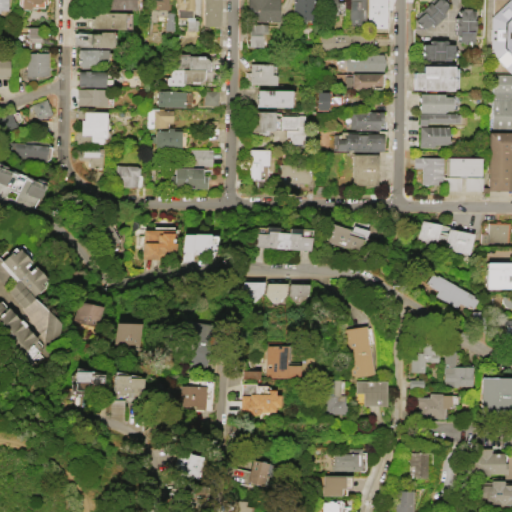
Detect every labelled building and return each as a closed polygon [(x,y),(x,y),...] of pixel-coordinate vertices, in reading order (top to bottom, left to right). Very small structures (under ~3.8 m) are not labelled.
[(20,0),(39,0),(39,2),(38,2),(38,3),(29,3),(29,8),(20,8),(20,0)] [(101,0),(132,0),(132,9),(101,9),(101,0)] [(165,0),(165,11),(163,11),(163,12),(169,12),(169,29),(163,29),(163,15),(153,15),(153,19),(148,19),(148,0),(165,0)] [(173,0),(191,0),(191,10),(180,10),(180,9),(173,9),(173,0)] [(201,27),(201,0),(218,0),(218,27),(201,27)] [(245,0),(245,22),(278,22),(278,0),(245,0)] [(290,0),(310,0),(310,19),(303,19),(303,23),(290,22),(290,0)] [(321,0),(341,0),(341,14),(321,14),(321,0)] [(358,24),(347,24),(347,0),(364,0),(364,18),(363,18),(363,20),(358,20),(358,24)] [(366,29),(366,0),(386,0),(386,29),(366,29)] [(423,29),(421,26),(419,28),(414,22),(415,21),(413,19),(420,12),(418,10),(427,2),(429,4),(433,0),(440,0),(444,4),(443,5),(445,7),(440,12),(442,14),(430,26),(428,24),(423,29)] [(505,0),(511,0),(511,72),(509,72),(490,51),(489,16),(505,0)] [(452,21),(452,17),(457,17),(457,9),(459,9),(459,8),(467,8),(467,9),(470,9),(470,10),(473,10),(473,41),(470,41),(470,43),(462,43),(462,41),(456,41),(456,34),(452,34),(452,29),(453,29),(453,21),(452,21)] [(91,12),(122,12),(122,28),(88,28),(88,17),(91,17),(91,12)] [(184,17),(191,17),(191,20),(195,20),(195,31),(183,31),(184,17)] [(260,46),(246,46),(247,23),(264,24),(264,32),(260,32),(260,46)] [(18,47),(18,42),(21,42),(21,40),(23,40),(23,36),(27,36),(27,27),(42,26),(42,42),(39,42),(39,47),(18,47)] [(88,47),(88,33),(97,33),(97,31),(110,31),(110,47),(88,47)] [(319,49),(319,34),(371,34),(371,49),(319,49)] [(442,60),(429,60),(429,58),(423,58),(422,57),(418,57),(418,49),(420,49),(420,44),(427,44),(427,40),(431,40),(440,40),(444,40),(444,44),(452,44),(452,49),(453,49),(453,58),(442,58),(442,60)] [(76,49),(106,49),(106,65),(86,65),(86,68),(79,68),(79,65),(76,65),(76,49)] [(163,83),(163,78),(165,76),(167,76),(167,71),(170,69),(174,69),(174,62),(172,62),(172,53),(184,53),(184,55),(200,55),(200,57),(203,57),(206,61),(206,69),(200,69),(200,78),(196,81),(194,81),(194,83),(181,83),(179,85),(179,86),(176,86),(176,85),(165,85),(163,83)] [(25,54),(46,54),(46,80),(25,80),(25,54)] [(381,54),(381,70),(344,71),(344,58),(355,57),(355,54),(381,54)] [(0,76),(0,61),(10,61),(9,77),(0,76)] [(248,63),(269,64),(269,74),(274,74),(274,84),(249,84),(249,85),(242,85),(242,71),(248,71),(248,63)] [(412,91),(456,92),(456,66),(422,65),(422,72),(412,72),(412,91)] [(102,86),(76,86),(76,71),(102,71),(102,86)] [(349,73),(379,73),(379,88),(349,88),(349,87),(343,87),(343,76),(349,76),(349,73)] [(511,74),(491,74),(491,126),(511,126),(511,74)] [(74,105),(75,88),(104,89),(104,105),(74,105)] [(253,89),(287,90),(287,107),(254,106),(254,103),(253,103),(253,97),(254,97),(254,95),(253,95),(253,89)] [(183,106),(161,106),(154,106),(154,90),(172,90),(172,91),(181,91),(181,100),(183,100),(183,106)] [(202,105),(202,90),(216,90),(216,105),(202,105)] [(313,110),(313,91),(324,91),(324,90),(328,90),(328,96),(331,96),(331,92),(334,92),(334,96),(335,96),(335,95),(337,95),(337,104),(333,104),(333,105),(329,105),(329,106),(327,106),(327,107),(324,107),(324,110),(313,110)] [(417,93),(442,93),(442,96),(449,96),(449,110),(441,110),(441,112),(417,112),(417,93)] [(44,99),(50,114),(35,120),(29,105),(44,99)] [(165,128),(145,127),(145,108),(161,108),(161,110),(170,110),(170,123),(166,123),(166,126),(165,126),(165,128)] [(81,111),(104,111),(103,138),(100,138),(100,143),(74,143),(74,130),(78,130),(78,119),(81,119),(81,111)] [(248,132),(248,111),(271,111),(271,130),(262,130),(262,132),(248,132)] [(352,111),(380,111),(380,123),(376,123),(376,129),(352,129),(352,128),(347,128),(347,112),(352,112),(352,111)] [(416,112),(452,112),(452,113),(457,113),(457,122),(424,122),(424,125),(416,125),(416,112)] [(0,132),(0,116),(8,113),(12,121),(13,120),(15,126),(0,132)] [(278,126),(278,116),(294,116),(294,115),(302,115),(302,136),(299,136),(299,139),(298,139),(297,143),(289,143),(289,139),(287,139),(287,136),(284,136),(284,129),(280,129),(280,126),(278,126)] [(417,126),(446,126),(446,144),(432,144),(432,147),(417,147),(417,126)] [(153,130),(165,130),(165,127),(171,127),(171,130),(179,130),(179,149),(153,149),(153,142),(148,142),(148,135),(153,135),(153,130)] [(334,151),(334,150),(331,150),(331,134),(335,134),(335,136),(333,136),(333,138),(341,138),(341,136),(343,136),(343,133),(353,133),(353,134),(363,134),(363,133),(373,133),(373,137),(379,137),(379,150),(334,151)] [(511,133),(489,133),(488,191),(511,191),(511,133)] [(5,142),(44,145),(43,161),(10,158),(11,152),(8,151),(8,147),(5,147),(5,142)] [(81,148),(97,148),(100,148),(100,167),(93,167),(88,167),(88,162),(87,162),(87,160),(81,160),(81,148)] [(188,148),(210,148),(210,166),(188,166),(188,148)] [(247,149),(266,149),(266,165),(260,165),(260,170),(257,170),(257,179),(248,179),(248,170),(246,170),(247,149)] [(351,185),(352,155),(377,155),(376,186),(351,185)] [(411,157),(441,157),(441,181),(436,181),(436,184),(419,184),(420,167),(411,167),(411,157)] [(444,157),(478,157),(477,175),(444,175),(444,157)] [(278,164),(307,164),(307,183),(290,183),(290,188),(278,188),(278,164)] [(113,165),(134,165),(137,168),(137,172),(136,175),(135,186),(113,186),(113,165)] [(173,167),(200,167),(200,175),(204,175),(204,188),(168,187),(168,175),(173,175),(173,167)] [(442,189),(442,176),(459,177),(459,190),(442,189)] [(463,190),(463,177),(480,177),(480,190),(463,190)] [(22,193),(27,179),(42,185),(37,198),(22,193)] [(118,241),(110,246),(98,224),(110,217),(114,223),(111,228),(118,241)] [(415,240),(419,220),(439,224),(435,244),(415,240)] [(486,222),(494,222),(494,220),(498,220),(498,222),(507,222),(507,242),(480,242),(480,233),(481,233),(481,232),(485,232),(485,233),(486,233),(486,222)] [(329,223),(346,228),(345,233),(361,239),(357,251),(346,247),(346,248),(323,240),(329,223)] [(253,248),(254,233),(264,234),(265,227),(279,228),(278,234),(289,234),(289,228),(301,229),(301,237),(312,238),(311,251),(253,248)] [(446,228),(471,233),(469,243),(472,244),(470,252),(467,251),(467,254),(441,249),(446,228)] [(172,230),(172,242),(174,242),(174,258),(141,258),(141,229),(172,230)] [(191,233),(207,233),(207,235),(215,235),(215,249),(207,249),(207,251),(192,251),(192,260),(182,259),(182,251),(180,251),(180,234),(190,234),(191,233)] [(0,264),(0,258),(7,251),(9,254),(15,248),(28,261),(22,267),(25,270),(31,265),(44,278),(39,284),(41,286),(31,296),(32,297),(22,307),(4,289),(15,279),(0,264)] [(511,289),(487,289),(487,262),(511,262),(511,289)] [(425,282),(430,273),(435,275),(436,274),(472,295),(472,297),(476,299),(471,308),(469,307),(469,308),(458,302),(456,307),(434,295),(437,290),(426,284),(427,283),(425,282)] [(241,281),(262,281),(262,292),(254,301),(249,301),(241,292),(241,281)] [(264,282),(284,283),(284,295),(282,295),(276,302),(271,302),(265,295),(264,295),(264,282)] [(287,283),(306,283),(306,295),(298,303),(294,303),(287,295),(287,283)] [(501,296),(511,296),(511,307),(506,307),(503,305),(501,301),(501,296)] [(77,301),(101,307),(96,326),(72,320),(77,301)] [(36,339),(35,340),(36,341),(37,340),(42,345),(40,346),(42,348),(38,351),(39,352),(31,359),(31,358),(30,359),(0,328),(0,302),(2,305),(1,307),(2,308),(4,307),(17,320),(18,319),(23,325),(22,325),(36,339)] [(183,320),(212,325),(204,369),(188,366),(191,347),(179,345),(183,320)] [(114,322),(139,322),(138,344),(114,343),(114,322)] [(355,379),(377,375),(368,326),(347,330),(355,379)] [(431,352),(435,352),(435,355),(436,355),(436,360),(435,360),(435,361),(428,361),(422,361),(422,372),(409,372),(409,352),(421,352),(416,348),(422,341),(432,350),(431,352)] [(264,377),(264,345),(284,345),(284,365),(297,365),(297,375),(284,375),(284,377),(264,377)] [(442,385),(443,351),(454,351),(454,366),(471,366),(471,385),(442,385)] [(240,370),(257,370),(257,379),(240,379),(240,370)] [(74,371),(88,371),(88,373),(102,373),(102,383),(88,383),(88,393),(74,393),(74,390),(71,390),(71,383),(74,383),(74,381),(74,371)] [(113,374),(127,374),(127,377),(140,377),(140,386),(139,386),(139,396),(126,396),(126,394),(113,394),(113,385),(112,385),(113,374)] [(511,378),(482,378),(482,409),(511,409),(511,378)] [(342,413),(322,413),(322,379),(331,379),(338,379),(338,394),(342,394),(342,404),(344,405),(344,409),(342,411),(342,413)] [(408,388),(408,379),(421,379),(421,388),(408,388)] [(358,383),(387,383),(387,407),(358,406),(358,383)] [(203,385),(203,409),(193,409),(193,405),(178,405),(179,385),(203,385)] [(254,414),(239,414),(239,394),(247,394),(247,399),(247,393),(265,393),(265,389),(273,389),(273,394),(277,394),(278,406),(273,406),(273,411),(258,411),(258,412),(257,413),(256,414),(255,414),(254,414)] [(427,393),(439,393),(439,394),(449,394),(449,408),(442,408),(442,418),(423,418),(423,412),(416,412),(416,405),(412,405),(412,397),(427,397),(427,393)] [(341,470),(341,469),(331,469),(331,464),(332,464),(332,453),(341,453),(341,448),(359,448),(359,452),(363,452),(363,468),(363,469),(362,470),(361,471),(360,471),(359,471),(358,470),(341,470)] [(501,453),(501,463),(504,463),(504,473),(476,473),(476,466),(469,466),(469,453),(477,453),(477,448),(490,448),(490,453),(501,453)] [(194,479),(167,472),(173,450),(181,452),(183,451),(185,453),(199,457),(194,479)] [(425,478),(407,478),(408,452),(425,452),(425,478)] [(265,463),(259,485),(244,481),(250,459),(265,463)] [(322,475),(349,475),(349,488),(338,488),(338,495),(320,495),(320,485),(322,485),(322,475)] [(492,505),(492,498),(485,498),(485,491),(483,491),(483,481),(490,481),(490,480),(502,480),(502,484),(510,484),(510,482),(511,482),(511,503),(507,503),(507,505),(492,505)] [(409,511),(392,511),(393,489),(410,490),(409,511)] [(249,507),(247,511),(223,511),(226,501),(229,502),(229,500),(243,500),(242,505),(247,507),(247,506),(249,507)] [(319,511),(319,502),(332,502),(334,503),(334,511),(319,511)]
